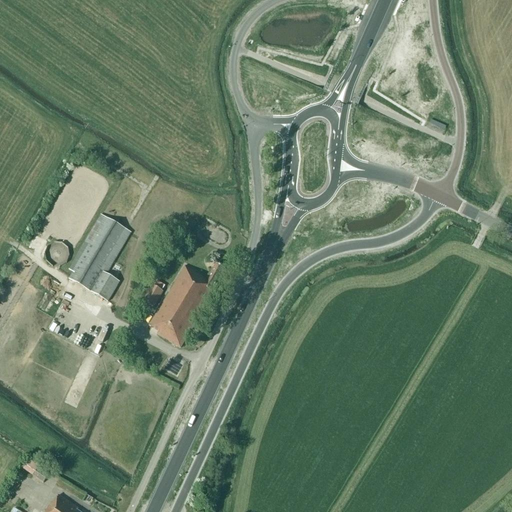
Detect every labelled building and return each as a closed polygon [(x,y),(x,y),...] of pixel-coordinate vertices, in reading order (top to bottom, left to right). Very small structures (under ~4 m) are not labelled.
[(68,279),(106,302),(108,303),(108,302),(113,306),(124,286),(102,273),(127,231),(105,218),(100,215),(69,268),(73,271),(68,279)] [(62,263),(72,249),(57,239),(47,252),(50,254),(48,257),(53,260),(54,257),(62,263)] [(112,274),(111,276),(115,279),(116,277),(118,278),(124,268),(117,264),(111,274),(112,274)] [(207,280),(185,267),(149,326),(158,332),(157,335),(180,349),(214,293),(213,292),(226,270),(216,265),(207,280)] [(162,292),(152,286),(143,302),(154,308),(162,292)] [(43,484),(48,475),(38,469),(40,467),(28,458),(20,468),(32,477),(43,484)] [(48,511),(78,511),(78,510),(60,497),(54,506),(53,505),(48,511)]
